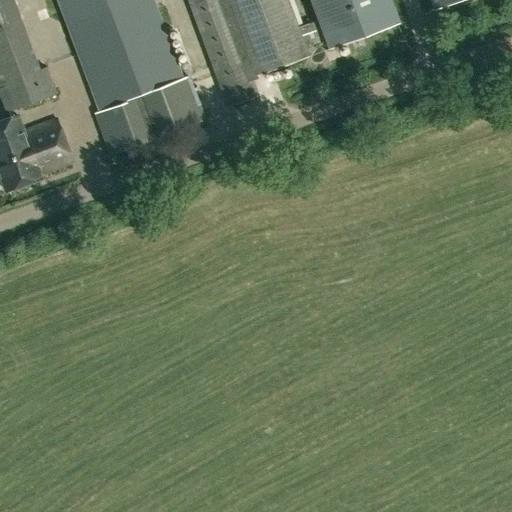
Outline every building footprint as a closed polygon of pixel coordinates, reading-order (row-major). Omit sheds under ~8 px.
[(12,0),(0,0),(0,27),(20,20),(12,0)] [(57,0),(99,112),(95,113),(111,154),(205,119),(189,77),(183,79),(153,0),(57,0)] [(287,0),(188,0),(227,107),(258,95),(252,77),(308,56),(301,36),(323,28),(330,48),(398,23),(389,0),(313,0),(321,21),(298,29),(287,0)] [(432,0),(436,10),(462,0),(432,0)] [(48,67),(0,84),(0,94),(7,113),(58,94),(48,67)] [(26,109),(31,126),(61,118),(56,101),(26,109)] [(72,164),(56,121),(22,133),(16,117),(0,122),(0,180),(4,192),(39,179),(38,176),(72,164)]
